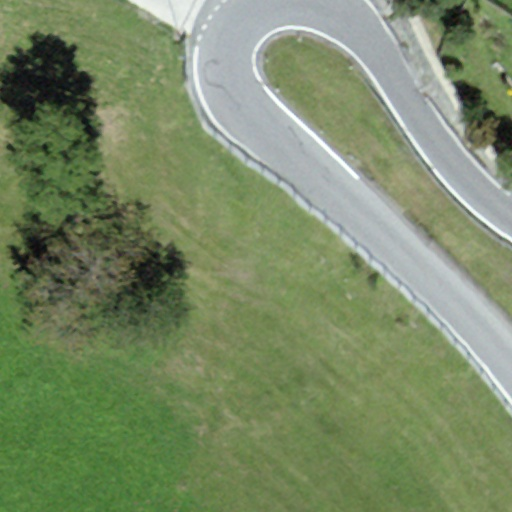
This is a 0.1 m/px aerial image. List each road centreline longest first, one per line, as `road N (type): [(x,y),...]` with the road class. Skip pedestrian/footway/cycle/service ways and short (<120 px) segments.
road 1 (tertiary): [(286,0),(254,9),(222,50),(242,103),(511,365)]
road 2 (tertiary): [(511,210),(412,110),(343,11),(302,0)]
